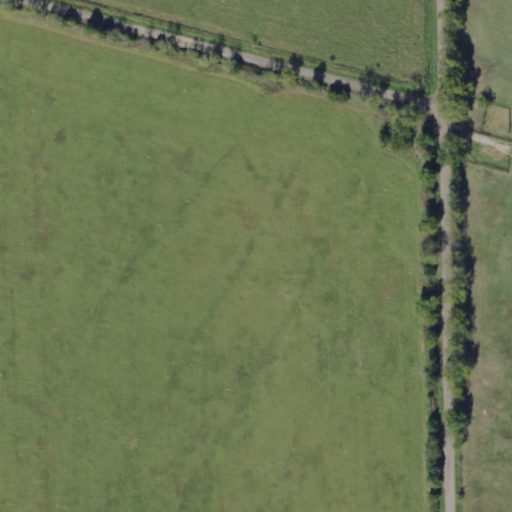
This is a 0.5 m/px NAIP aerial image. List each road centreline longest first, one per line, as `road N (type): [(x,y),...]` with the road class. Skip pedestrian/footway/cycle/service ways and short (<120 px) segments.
road 1 (residential): [(456,511),(449,0)]
road 2 (residential): [(450,110),(15,0)]
